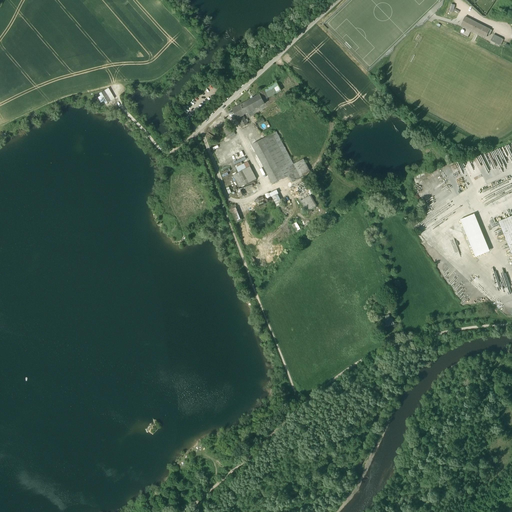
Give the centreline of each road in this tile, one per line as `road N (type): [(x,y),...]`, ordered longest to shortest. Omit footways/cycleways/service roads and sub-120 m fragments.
road 1 (track): [(195,133),(304,408)]
road 2 (track): [(304,408),(360,366),(411,342),(511,327)]
road 3 (track): [(191,511),(304,408)]
road 4 (track): [(195,133),(171,159),(126,114),(116,90)]
